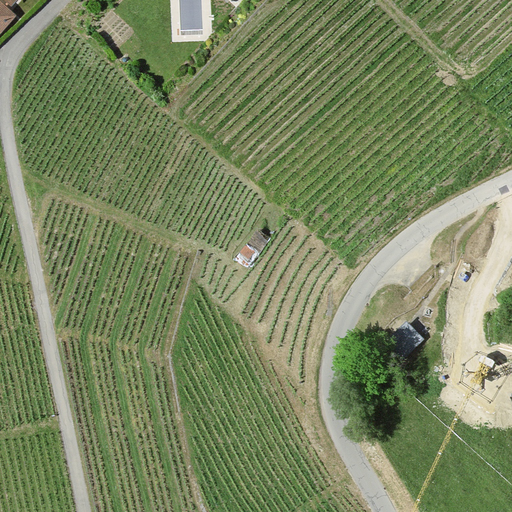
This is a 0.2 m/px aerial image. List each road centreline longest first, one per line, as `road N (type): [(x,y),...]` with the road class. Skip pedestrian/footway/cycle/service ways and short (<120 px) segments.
road 1 (residential): [(60,0),(10,52),(4,93),(87,511)]
road 2 (unclassified): [(384,511),(337,410),(332,372),(345,323),(403,244),(511,184)]
